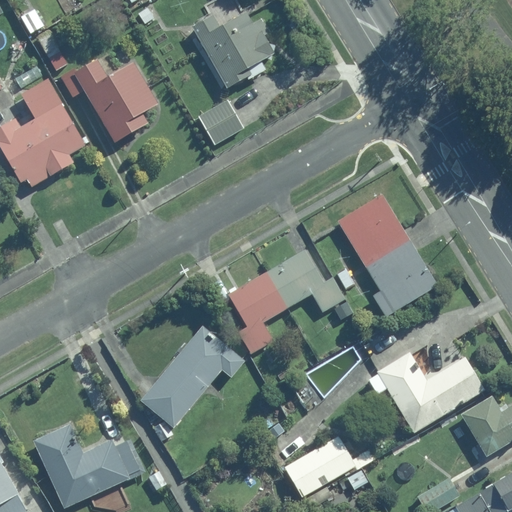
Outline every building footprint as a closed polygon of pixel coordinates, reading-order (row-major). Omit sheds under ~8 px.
[(206,14),(188,25),(230,94),(269,70),(265,64),(284,52),(262,16),(254,21),(246,8),(241,11),(234,0),(209,0),(201,5),(206,14)] [(35,8),(17,17),(28,37),(46,28),(35,8)] [(50,30),(35,39),(48,60),(62,51),(50,30)] [(73,100),(85,93),(117,148),(154,127),(148,118),(164,109),(136,62),(114,76),(103,57),(80,71),(79,68),(60,79),(73,100)] [(31,115),(0,131),(0,146),(20,185),(26,182),(30,190),(78,165),(73,156),(88,148),(52,80),(21,96),(31,115)] [(244,129),(229,100),(196,118),(212,147),(244,129)] [(409,239),(382,192),(336,219),(365,266),(409,239)] [(437,284),(409,239),(365,266),(380,290),(373,295),(386,317),(437,284)] [(305,249),(266,271),(287,308),(312,293),(323,311),(345,298),(332,277),(325,281),(305,249)] [(350,275),(345,267),(337,272),(342,280),(350,275)] [(266,271),(228,293),(247,325),(238,330),(251,353),(273,340),(263,321),(287,308),(266,271)] [(354,283),(350,275),(342,280),(346,288),(354,283)] [(352,313),(346,303),(337,309),(342,318),(352,313)] [(386,325),(360,343),(371,359),(397,341),(386,325)] [(175,432),(223,372),(233,381),(248,362),(204,327),(187,347),(181,342),(168,358),(176,364),(142,406),(175,432)] [(389,391),(414,435),(488,393),(468,358),(428,381),(413,353),(366,379),(377,397),(389,391)] [(492,397),(461,415),(487,459),(511,444),(511,409),(503,415),(492,397)] [(33,446),(64,511),(145,472),(130,441),(117,447),(115,442),(85,456),(72,427),(33,446)] [(365,480),(351,459),(336,436),(283,469),(303,501),(342,477),(353,493),(367,484),(365,480)] [(0,511),(27,511),(0,461),(0,511)] [(511,511),(511,474),(456,506),(459,511),(511,511)] [(450,479),(417,498),(424,511),(434,511),(460,497),(450,479)]
